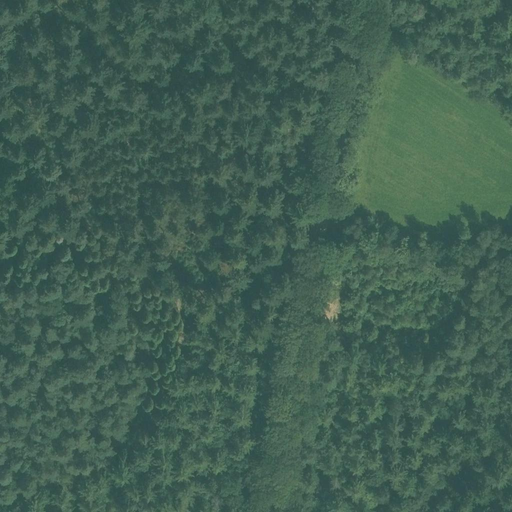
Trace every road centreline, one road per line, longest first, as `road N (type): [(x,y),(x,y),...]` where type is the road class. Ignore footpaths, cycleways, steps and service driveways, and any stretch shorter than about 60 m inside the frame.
road 1 (track): [(0,502),(117,458),(138,440),(180,320),(176,291),(150,257),(121,236),(45,213),(31,198),(35,111),(8,0)]
road 2 (tertiary): [(365,0),(264,511)]
road 3 (track): [(330,171),(245,93),(217,0)]
road 4 (track): [(322,209),(387,228),(511,222)]
road 5 (track): [(511,420),(429,511)]
